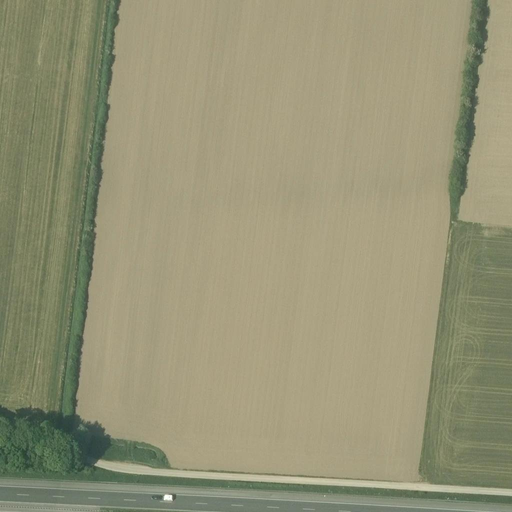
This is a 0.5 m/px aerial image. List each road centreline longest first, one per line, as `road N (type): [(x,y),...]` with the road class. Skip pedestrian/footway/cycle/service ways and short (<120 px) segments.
road 1 (unclassified): [(511,494),(146,472),(0,439)]
road 2 (motorway): [(450,511),(0,495)]
